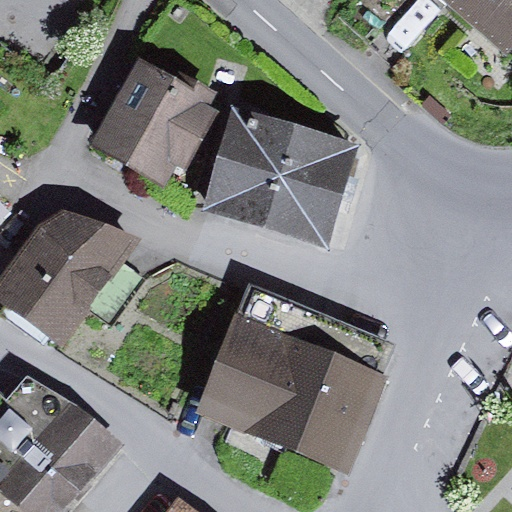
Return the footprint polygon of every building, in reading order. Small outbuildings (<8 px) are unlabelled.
[(511,57),(511,0),(429,0),(503,67),(511,57)] [(220,111),(139,70),(97,154),(177,195),(220,111)] [(363,169),(233,122),(201,212),(330,259),(363,169)] [(128,261),(59,215),(5,296),(74,342),(128,261)] [(0,221),(0,236),(8,231),(0,221)] [(376,390),(231,327),(194,412),(339,475),(376,390)] [(34,377),(0,416),(0,492),(23,511),(75,511),(124,455),(34,377)]
